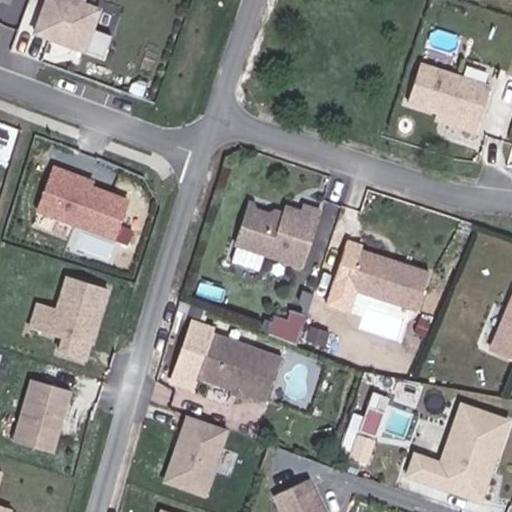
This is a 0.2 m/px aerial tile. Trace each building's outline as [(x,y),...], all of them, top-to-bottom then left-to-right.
[(42,0),(29,32),(100,60),(108,40),(92,33),(102,7),(84,0),(42,0)] [(494,94),(424,74),(413,113),(444,122),(467,128),(465,135),(481,139),(494,94)] [(467,128),(444,122),(442,128),(465,135),(467,128)] [(66,171),(50,165),(34,208),(110,236),(124,198),(87,184),(64,176),(66,171)] [(89,180),(66,171),(64,176),(87,184),(89,180)] [(238,238),(304,258),(321,202),(305,197),(304,204),(287,199),(284,212),(249,201),(238,238)] [(251,197),(249,201),(284,212),(285,207),(251,197)] [(430,267),(347,243),(329,305),(350,311),(356,292),(418,310),(430,267)] [(105,288),(63,274),(42,336),(56,340),(52,351),(81,360),(105,288)] [(511,305),(501,342),(511,345),(511,305)] [(307,316),(275,308),(269,331),(301,339),(307,316)] [(213,335),(197,376),(265,403),(281,362),(213,335)] [(511,345),(501,342),(496,356),(511,360),(511,345)] [(79,389),(35,373),(12,436),(57,452),(79,389)] [(411,477),(470,498),(476,481),(483,483),(493,455),(498,457),(508,428),(464,411),(444,467),(418,458),(411,477)] [(220,430),(181,416),(159,483),(199,496),(220,430)] [(360,437),(353,458),(370,464),(377,443),(360,437)] [(476,481),(470,498),(482,502),(498,457),(493,455),(483,483),(476,481)] [(327,511),(311,479),(277,496),(285,511),(327,511)]
